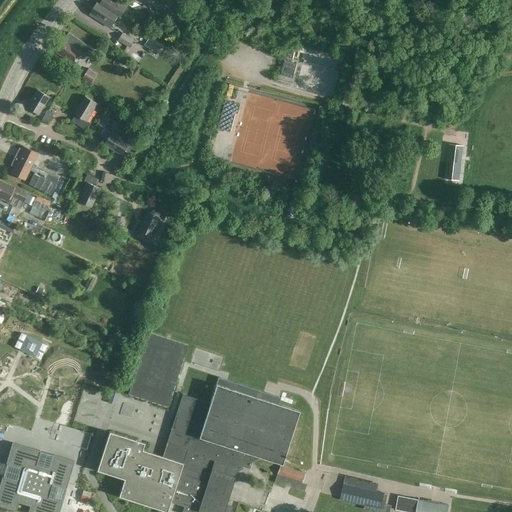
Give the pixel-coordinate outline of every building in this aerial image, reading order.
[(122,17),(129,5),(121,0),(102,0),(100,3),(122,17)] [(122,17),(100,3),(98,2),(90,14),(111,28),(119,16),(121,17),(122,17)] [(153,11),(141,3),(136,13),(148,20),(153,11)] [(69,32),(58,48),(56,51),(75,65),(84,53),(85,53),(89,46),(69,32)] [(119,40),(130,47),(135,40),(123,33),(119,40)] [(149,38),(145,45),(151,49),(150,50),(156,55),(162,46),(149,38)] [(296,51),(291,50),(292,47),(289,46),(285,61),(281,75),(293,78),(297,64),(292,63),(296,51)] [(124,52),(136,60),(139,55),(127,47),(124,52)] [(142,69),(137,65),(130,75),(135,79),(142,69)] [(98,73),(89,68),(82,81),(91,86),(98,73)] [(50,97),(37,89),(26,107),(39,115),(50,97)] [(98,104),(86,96),(75,114),(79,116),(75,123),(86,130),(90,123),(88,122),(98,104)] [(240,104),(226,100),(219,128),(229,131),(234,112),(238,113),(240,104)] [(124,112),(115,107),(109,117),(118,123),(124,112)] [(54,113),(48,110),(41,121),(47,124),(54,113)] [(131,142),(113,132),(105,144),(123,155),(125,151),(132,155),(139,144),(132,140),(131,142)] [(464,146),(450,144),(446,174),(460,175),(464,146)] [(38,153),(24,146),(22,149),(20,148),(16,158),(12,165),(14,166),(10,173),(25,180),(30,169),(35,172),(29,184),(50,194),(58,178),(32,166),(38,153)] [(91,207),(100,188),(103,181),(87,174),(84,181),(87,182),(78,201),(76,200),(91,207)] [(5,183),(0,180),(0,197),(8,201),(11,196),(24,202),(28,194),(14,187),(15,187),(5,183)] [(8,201),(7,203),(12,205),(20,209),(24,202),(11,196),(8,201)] [(47,207),(48,208),(50,202),(37,196),(32,209),(44,214),(47,207)] [(172,213),(157,206),(154,213),(149,211),(140,230),(154,237),(162,218),(169,221),(172,213)] [(53,210),(48,208),(47,207),(44,214),(42,219),(48,222),(53,210)] [(9,215),(7,220),(16,225),(18,219),(9,215)] [(0,227),(11,232),(14,227),(0,220),(0,227)] [(151,247),(159,250),(161,244),(153,241),(151,247)] [(95,279),(90,276),(84,288),(90,291),(95,279)] [(11,301),(16,287),(5,283),(2,291),(7,292),(5,299),(11,301)] [(149,332),(129,394),(168,407),(188,345),(149,332)] [(281,398),(239,384),(236,391),(216,384),(210,403),(182,394),(167,443),(162,456),(163,456),(181,461),(170,502),(184,506),(182,511),(198,511),(201,511),(231,511),(232,509),(233,506),(229,505),(226,504),(237,470),(261,457),(282,464),(299,411),(279,404),(281,398)] [(163,456),(162,456),(142,450),(144,443),(109,431),(97,470),(124,479),(119,496),(167,511),(170,502),(181,461),(163,456)] [(0,483),(0,506),(16,511),(18,503),(30,506),(28,511),(59,511),(63,501),(49,497),(52,485),(66,489),(71,471),(74,461),(53,454),(48,468),(37,465),(41,451),(12,442),(6,464),(20,468),(16,480),(2,476),(0,483)] [(305,474),(280,465),(275,482),(302,491),(304,485),(301,485),(303,481),(305,474)] [(389,494),(344,484),(340,499),(364,505),(364,509),(375,511),(390,511),(392,505),(386,504),(389,494)] [(90,497),(91,493),(83,490),(81,498),(89,500),(90,497)] [(398,495),(396,510),(407,511),(448,511),(449,505),(398,495)]
